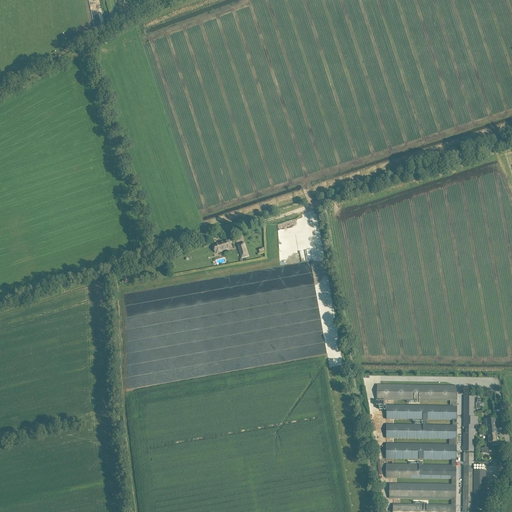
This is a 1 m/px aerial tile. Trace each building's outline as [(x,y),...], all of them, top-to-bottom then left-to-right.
[(502,159),(511,190),(511,158),(511,156),(502,159)] [(232,247),(231,244),(230,239),(213,245),(216,254),(223,252),(222,250),(232,247)] [(249,256),(244,242),(237,244),(241,258),(249,256)] [(377,385),(377,399),(450,400),(450,405),(453,405),(453,407),(457,407),(457,386),(377,385)] [(464,417),(464,452),(465,452),(473,452),(474,451),(474,433),(478,433),(478,429),(474,429),(474,425),(478,425),(478,417),(474,417),(474,396),(465,396),(464,417)] [(387,405),(386,419),(397,419),(449,420),(453,420),(453,426),(457,426),(457,407),(453,407),(397,406),(387,405)] [(489,443),(492,442),(497,442),(495,419),(487,419),(489,443)] [(386,425),(386,438),(397,438),(449,439),(449,445),(457,445),(457,426),(453,426),(449,426),(397,425),(386,425)] [(386,444),(386,459),(396,459),(452,460),(452,464),(456,465),(456,460),(457,445),(449,445),(396,444),(386,444)] [(463,511),(472,511),(473,505),(474,470),(474,453),(473,453),(473,452),(465,452),(465,453),(464,453),(463,496),(463,511)] [(386,464),(386,478),(452,479),(452,485),(456,485),(456,479),(457,479),(456,465),(452,464),(386,464)] [(473,505),(472,511),(479,511),(480,505),(485,505),(485,496),(486,471),(474,470),(473,505)] [(390,484),(389,499),(451,500),(451,505),(456,505),(456,485),(452,485),(390,484)]
